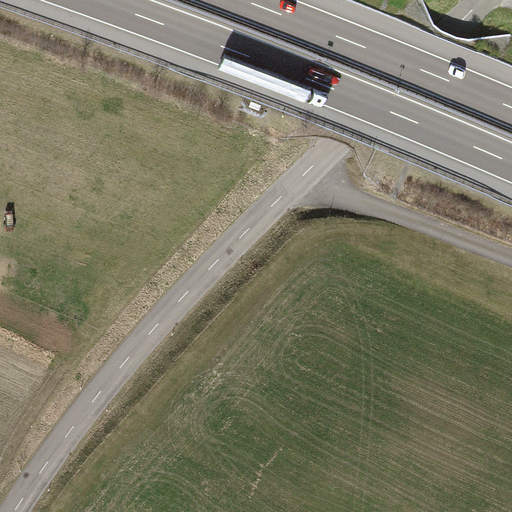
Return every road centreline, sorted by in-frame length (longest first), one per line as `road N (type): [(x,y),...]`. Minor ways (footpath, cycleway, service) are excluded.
road 1 (tertiary): [(12,511),(37,469),(149,332),(482,0)]
road 2 (motorway): [(95,0),(511,163)]
road 3 (motorway): [(511,107),(243,0)]
road 4 (track): [(298,182),(511,259)]
